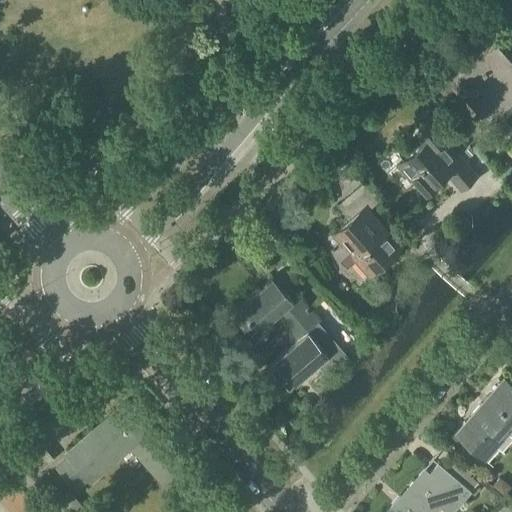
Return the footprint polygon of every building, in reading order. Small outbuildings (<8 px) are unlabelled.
[(511,99),(511,55),(496,37),(447,79),(485,122),(511,99)] [(414,137),(419,143),(395,164),(409,180),(412,177),(426,192),(447,174),(460,189),(477,174),(432,122),(414,137)] [(349,219),(332,234),(340,244),(333,250),(347,267),(355,261),(367,275),(399,247),(383,228),(384,227),(353,191),(337,205),(349,219)] [(272,275),(232,310),(253,334),(275,315),(285,326),(285,327),(309,306),(298,293),(292,299),(272,275)] [(296,339),(267,364),(277,375),(284,368),(295,381),(316,363),(322,370),(342,352),(316,322),(320,318),(309,306),(285,327),(296,339)] [(466,420),(455,433),(485,458),(508,431),(511,434),(511,384),(503,377),(466,420)] [(60,466),(75,484),(87,473),(90,477),(129,443),(164,483),(183,466),(127,402),(69,453),(72,456),(60,466)] [(16,453),(34,474),(53,458),(35,437),(16,453)] [(385,511),(431,511),(446,495),(458,504),(471,489),(438,461),(429,470),(425,467),(385,511)] [(500,507),(504,511),(511,511),(511,504),(508,500),(500,507)]
